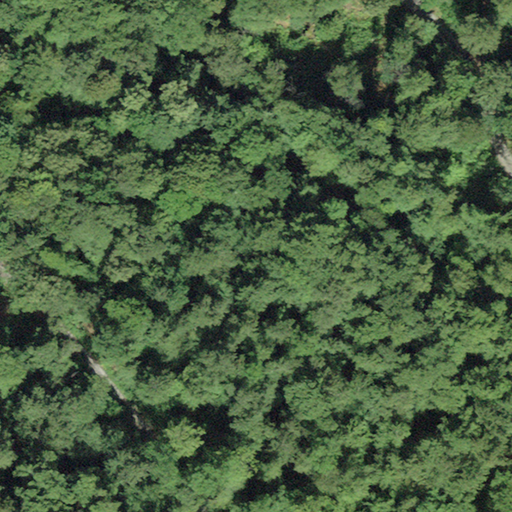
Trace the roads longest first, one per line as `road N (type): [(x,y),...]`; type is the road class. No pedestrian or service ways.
road 1 (track): [(511,319),(225,154),(0,110)]
road 2 (track): [(0,268),(195,511)]
road 3 (track): [(431,0),(511,144)]
